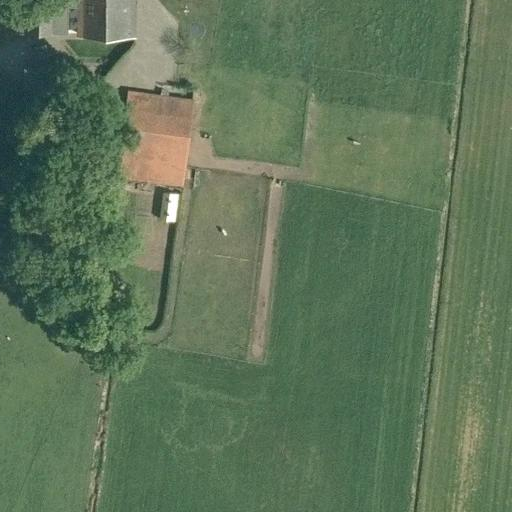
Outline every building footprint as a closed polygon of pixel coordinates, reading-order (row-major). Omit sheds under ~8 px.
[(133,0),(79,0),(79,33),(133,34),(133,0)] [(54,6),(26,5),(26,25),(20,25),(20,31),(25,31),(54,32),(54,6)] [(182,185),(194,98),(128,88),(116,175),(182,185)] [(187,212),(187,189),(171,189),(170,211),(187,212)] [(16,225),(44,231),(49,211),(20,205),(16,225)]
